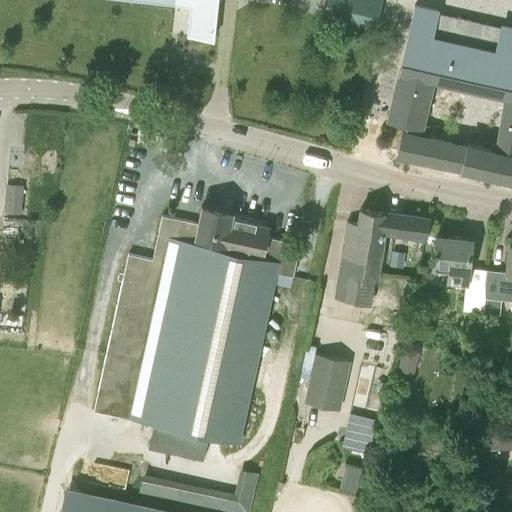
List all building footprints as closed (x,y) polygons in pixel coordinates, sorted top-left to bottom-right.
[(217,0),(192,0),(192,5),(189,35),(213,38),(217,0)] [(326,0),(321,23),(374,36),(382,0),(326,0)] [(461,167),(511,178),(511,28),(511,29),(415,6),(388,117),(415,124),(413,131),(403,129),(397,154),(444,163),(461,167)] [(21,213),(23,185),(6,184),(4,211),(21,213)] [(94,408),(118,415),(154,422),(148,446),(203,458),(208,435),(239,441),(276,271),(293,275),(300,243),(260,233),(262,224),(232,217),(233,212),(202,205),(200,211),(198,223),(162,214),(152,258),(129,252),(94,408)] [(383,231),(398,233),(426,238),(429,217),(401,213),(386,211),(361,207),(358,222),(347,220),(339,274),(374,279),(375,279),(382,230),(383,231)] [(446,282),(465,285),(462,310),(485,312),(485,283),(486,268),(468,266),(471,238),(436,235),(433,267),(434,267),(432,284),(445,285),(446,282)] [(501,299),(511,299),(511,242),(510,243),(507,271),(486,268),(485,283),(485,312),(500,314),(501,299)] [(405,252),(392,250),(390,265),(403,267),(405,252)] [(410,379),(418,352),(403,348),(395,375),(410,379)] [(315,352),(304,402),(340,410),(351,360),(315,352)] [(351,412),(343,446),(370,452),(378,419),(351,412)] [(490,448),(511,447),(511,428),(490,429),(490,448)] [(357,488),(363,463),(348,459),(341,484),(357,488)] [(141,491),(252,511),(260,468),(241,465),(237,487),(144,471),(141,491)] [(204,511),(65,485),(60,511),(204,511)]
